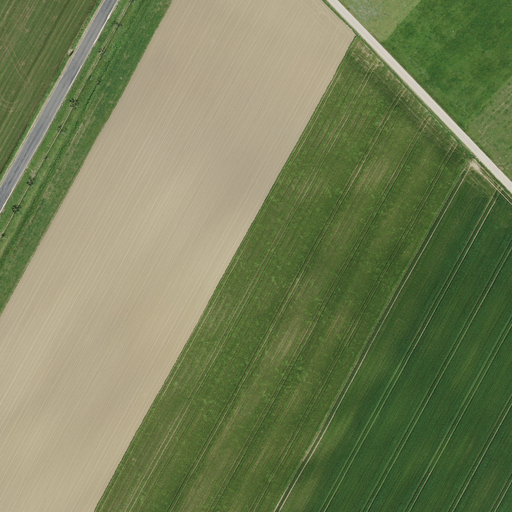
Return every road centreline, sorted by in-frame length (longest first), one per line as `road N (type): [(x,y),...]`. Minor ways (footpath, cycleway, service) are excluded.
road 1 (track): [(511,187),(332,0)]
road 2 (tertiary): [(112,0),(0,202)]
